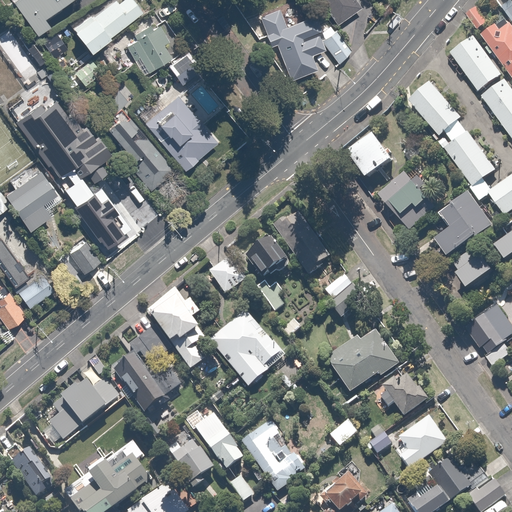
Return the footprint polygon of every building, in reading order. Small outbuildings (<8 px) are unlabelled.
[(73,0),(13,0),(36,35),(48,28),(45,20),(73,0)] [(132,0),(122,0),(73,28),(93,55),(144,12),(132,0)] [(292,0),(245,18),(287,79),(315,69),(309,54),(322,49),(319,37),(321,35),(313,14),(304,16),(303,14),(310,11),(305,0),(300,0),(295,2),(292,0)] [(354,0),(316,0),(334,25),(360,6),(354,0)] [(511,0),(510,0),(501,6),(511,20),(511,0)] [(477,8),(467,14),(477,29),(487,23),(477,8)] [(511,25),(507,19),(481,36),(511,77),(511,25)] [(136,39),(125,47),(145,77),(173,57),(165,44),(170,41),(156,22),(133,35),(136,39)] [(473,32),(449,49),(480,90),(503,73),(473,32)] [(188,50),(169,67),(182,86),(203,69),(188,50)] [(511,136),(511,82),(509,79),(484,96),(511,136)] [(469,187),(481,202),(492,193),(481,178),(496,167),(470,133),(460,120),(462,119),(432,80),(408,99),(439,138),(446,132),(455,144),(448,150),(474,183),(469,187)] [(142,125),(186,171),(219,143),(179,96),(142,125)] [(40,104),(16,121),(59,179),(73,172),(78,178),(88,172),(95,184),(107,174),(103,164),(112,154),(99,134),(94,135),(85,125),(82,127),(60,98),(44,108),(40,104)] [(103,132),(148,189),(173,171),(128,115),(103,132)] [(374,133),(345,153),(365,178),(393,159),(374,133)] [(405,171),(378,193),(410,230),(438,207),(427,193),(439,181),(422,164),(408,175),(405,171)] [(39,170),(4,193),(31,230),(53,215),(48,209),(62,198),(39,170)] [(511,176),(492,189),(509,214),(511,211),(511,176)] [(125,201),(112,186),(103,193),(116,208),(125,201)] [(435,239),(448,256),(492,224),(468,190),(437,213),(448,229),(435,239)] [(0,193),(0,212),(9,206),(0,193)] [(142,197),(128,208),(144,226),(159,215),(142,197)] [(295,210),(271,226),(308,277),(331,260),(295,210)] [(494,245),(504,260),(511,254),(511,222),(503,229),(507,236),(494,245)] [(2,236),(0,237),(0,263),(14,284),(28,274),(2,236)] [(255,245),(244,255),(261,279),(286,261),(267,237),(255,245)] [(89,255),(78,241),(68,248),(80,262),(89,255)] [(459,270),(455,273),(466,287),(492,270),(475,246),(452,261),(459,270)] [(231,258),(209,272),(224,294),(247,279),(231,258)] [(343,274),(324,290),(332,301),(351,284),(343,274)] [(40,275),(19,290),(29,307),(53,290),(40,275)] [(264,282),(257,287),(274,311),(284,304),(278,295),(282,291),(276,284),(269,289),(264,282)] [(351,284),(329,304),(341,319),(363,299),(351,284)] [(174,289),(146,313),(190,369),(204,360),(195,346),(204,338),(191,318),(199,312),(189,300),(184,303),(174,289)] [(0,302),(0,315),(11,330),(27,318),(9,292),(0,302)] [(244,311),(206,340),(248,388),(284,355),(244,311)] [(487,311),(464,326),(486,354),(507,340),(487,311)] [(293,319),(282,328),(290,338),(300,328),(293,319)] [(128,345),(131,347),(136,354),(141,352),(151,363),(171,349),(154,327),(128,345)] [(399,364),(374,330),(360,338),(356,337),(324,358),(350,395),(377,375),(379,378),(399,364)] [(131,349),(109,365),(146,413),(185,386),(166,363),(149,374),(131,349)] [(377,396),(388,407),(393,404),(404,417),(428,400),(419,386),(417,388),(405,371),(379,386),(384,392),(377,396)] [(106,377),(91,388),(107,407),(120,396),(106,377)] [(103,406),(84,382),(74,389),(72,387),(58,397),(60,400),(52,405),(58,414),(47,422),(62,441),(103,406)] [(218,390),(208,400),(214,405),(224,398),(218,390)] [(213,415),(193,427),(224,470),(242,456),(213,415)] [(161,432),(147,417),(135,428),(148,443),(161,432)] [(428,417),(397,438),(407,450),(399,455),(411,470),(446,443),(428,417)] [(304,469),(269,419),(240,442),(277,492),(293,480),(292,479),(304,469)] [(347,421),(330,435),(339,445),(358,432),(347,421)] [(383,432),(378,425),(370,430),(375,437),(383,432)] [(383,432),(368,444),(378,454),(391,443),(383,432)] [(186,484),(213,468),(190,434),(166,450),(186,484)] [(133,440),(83,472),(63,486),(80,511),(107,511),(152,480),(137,461),(145,456),(133,440)] [(15,446),(4,454),(36,499),(56,485),(30,449),(20,453),(15,446)] [(450,457),(427,471),(433,480),(404,502),(411,511),(438,511),(469,486),(450,457)] [(161,458),(148,468),(159,484),(173,474),(161,458)] [(488,480),(481,468),(465,478),(469,486),(471,490),(488,480)] [(345,471),(319,493),(332,508),(326,511),(354,511),(358,509),(354,506),(368,494),(345,471)] [(240,477),(230,484),(242,502),(253,494),(240,477)] [(475,488),(466,496),(477,511),(484,511),(505,496),(494,480),(478,491),(475,488)] [(167,481),(123,511),(188,511),(189,511),(167,481)] [(57,495),(40,507),(43,511),(48,511),(62,502),(57,495)]
